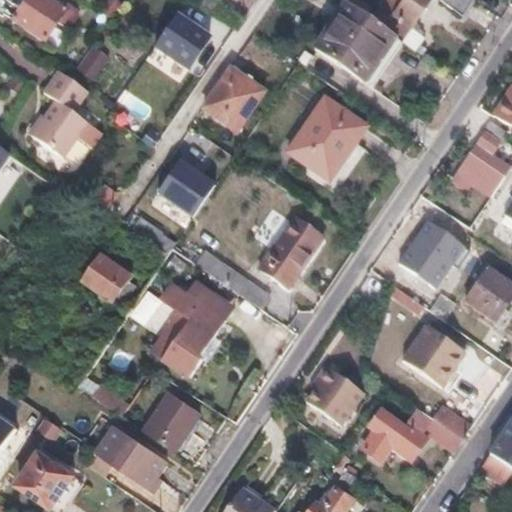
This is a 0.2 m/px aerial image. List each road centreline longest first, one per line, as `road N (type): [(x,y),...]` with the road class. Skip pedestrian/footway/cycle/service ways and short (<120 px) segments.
road 1 (residential): [(191,511),(511,36)]
road 2 (residential): [(511,394),(431,511)]
